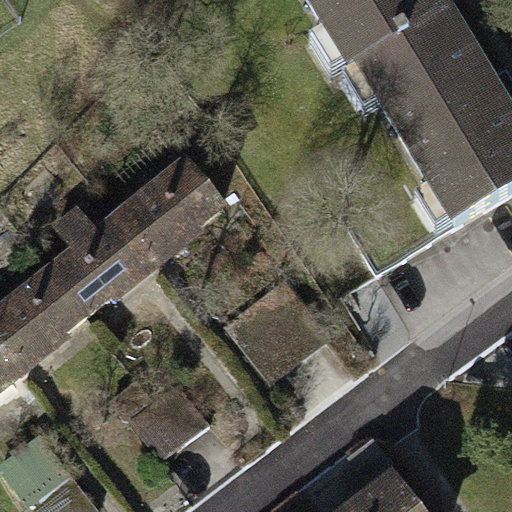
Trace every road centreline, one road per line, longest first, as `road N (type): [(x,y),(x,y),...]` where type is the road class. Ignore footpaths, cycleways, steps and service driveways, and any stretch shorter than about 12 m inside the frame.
road 1 (residential): [(245,511),(511,302)]
road 2 (track): [(455,511),(379,404)]
